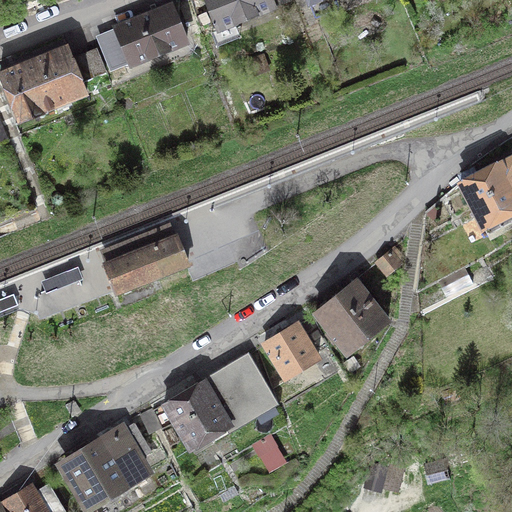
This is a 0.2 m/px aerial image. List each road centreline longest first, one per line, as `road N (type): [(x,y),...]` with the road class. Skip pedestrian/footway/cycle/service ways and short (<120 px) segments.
road 1 (residential): [(0,490),(296,299),(511,129)]
road 2 (residential): [(0,59),(141,0)]
